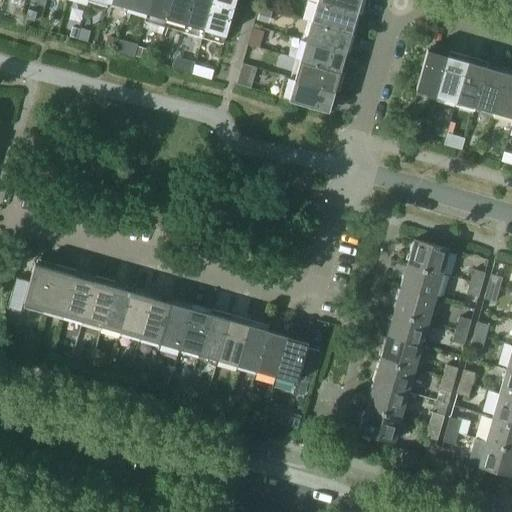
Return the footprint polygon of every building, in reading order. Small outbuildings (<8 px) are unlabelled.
[(129,0),(128,6),(147,11),(150,0),(129,0)] [(145,19),(164,25),(171,0),(150,0),(147,11),(145,19)] [(171,0),(164,25),(183,30),(191,0),(171,0)] [(191,0),(183,30),(203,36),(205,28),(212,0),(191,0)] [(235,0),(212,0),(205,28),(226,34),(235,0)] [(314,0),(317,1),(357,12),(360,0),(314,0)] [(317,1),(312,20),(352,31),(357,12),(317,1)] [(260,6),(257,19),(267,22),(271,9),(260,6)] [(29,9),(27,17),(35,20),(37,12),(29,9)] [(312,20),(306,39),(346,51),(352,31),(312,20)] [(73,27),(70,36),(77,38),(79,29),(73,27)] [(80,29),(77,38),(87,41),(90,32),(80,29)] [(107,38),(105,46),(115,49),(117,41),(107,38)] [(306,39),(300,58),(341,70),(346,51),(306,39)] [(130,42),(127,53),(134,55),(138,44),(130,42)] [(148,59),(150,50),(138,47),(136,55),(148,59)] [(416,88),(437,94),(449,54),(428,48),(416,88)] [(437,94),(456,100),(468,60),(449,54),(437,94)] [(300,58),(295,78),(335,89),(341,70),(300,58)] [(456,100),(476,105),(487,65),(468,60),(456,100)] [(257,67),(242,62),(238,76),(253,81),(257,67)] [(194,65),(192,73),(212,79),(214,71),(194,65)] [(476,105),(495,111),(506,71),(487,65),(476,105)] [(495,111),(511,115),(511,72),(506,71),(495,111)] [(285,75),(279,96),(329,110),(335,89),(295,78),(285,75)] [(462,149),(465,138),(448,133),(445,144),(462,149)] [(415,238),(408,263),(442,273),(449,248),(415,238)] [(24,302),(45,308),(57,268),(35,262),(24,302)] [(408,263),(401,287),(435,297),(442,273),(408,263)] [(45,308),(64,313),(76,273),(57,268),(45,308)] [(474,269),(470,281),(482,284),(485,272),(474,269)] [(64,313),(83,319),(95,279),(76,273),(64,313)] [(491,274),(488,286),(499,289),(502,277),(491,274)] [(16,277),(7,308),(21,312),(29,281),(16,277)] [(83,319),(103,325),(114,284),(95,279),(83,319)] [(482,284),(470,281),(467,293),(478,296),(482,284)] [(103,325),(122,330),(133,290),(114,284),(103,325)] [(499,289),(488,286),(484,297),(495,300),(499,289)] [(401,287),(394,311),(429,321),(435,297),(401,287)] [(122,330),(141,336),(153,295),(133,290),(122,330)] [(141,336),(160,341),(172,301),(153,295),(141,336)] [(177,354),(180,347),(191,306),(172,301),(160,341),(158,349),(177,354)] [(180,347),(199,352),(210,312),(191,306),(180,347)] [(394,311),(387,335),(422,344),(429,321),(394,311)] [(199,352),(218,358),(230,317),(210,312),(199,352)] [(218,358),(237,363),(249,323),(230,317),(218,358)] [(460,317),(457,329),(468,332),(471,320),(460,317)] [(477,321),(474,334),(485,337),(489,325),(477,321)] [(237,363),(256,369),(268,328),(249,323),(237,363)] [(256,369),(276,374),(287,334),(268,328),(256,369)] [(468,332),(457,329),(453,340),(465,343),(468,332)] [(287,334),(276,374),(297,380),(298,377),(313,381),(322,351),(306,347),(308,340),(287,334)] [(485,337),(474,334),(471,345),(482,348),(485,337)] [(387,335),(380,358),(415,368),(422,344),(387,335)] [(17,346),(16,348),(32,352),(35,343),(17,346)] [(71,363),(73,355),(68,354),(64,356),(63,360),(71,363)] [(380,358),(374,382),(408,392),(415,368),(380,358)] [(447,364),(443,376),(454,380),(458,367),(447,364)] [(112,366),(110,373),(120,376),(122,369),(112,366)] [(132,369),(129,380),(137,382),(139,374),(137,370),(132,369)] [(464,369),(460,381),(471,384),(475,372),(464,369)] [(511,370),(506,369),(500,392),(511,396),(511,370)] [(454,380),(443,376),(440,388),(451,391),(454,380)] [(177,381),(174,391),(186,394),(188,385),(177,381)] [(471,384),(460,381),(457,393),(468,396),(471,384)] [(374,382),(367,406),(401,416),(408,392),(374,382)] [(511,396),(500,392),(493,416),(511,421),(511,396)] [(228,400),(225,407),(243,412),(245,405),(228,400)] [(267,405),(263,418),(291,426),(294,413),(267,405)] [(401,416),(367,406),(360,430),(394,440),(401,416)] [(433,412),(429,424),(441,427),(444,415),(433,412)] [(511,421),(493,416),(486,440),(511,447),(511,421)] [(450,417),(447,429),(458,432),(461,420),(450,417)] [(441,427),(429,424),(426,436),(437,439),(441,427)] [(458,432),(447,429),(443,441),(455,444),(458,432)] [(511,447),(486,440),(479,465),(511,474),(511,447)] [(446,464),(450,450),(439,447),(435,461),(446,464)]
